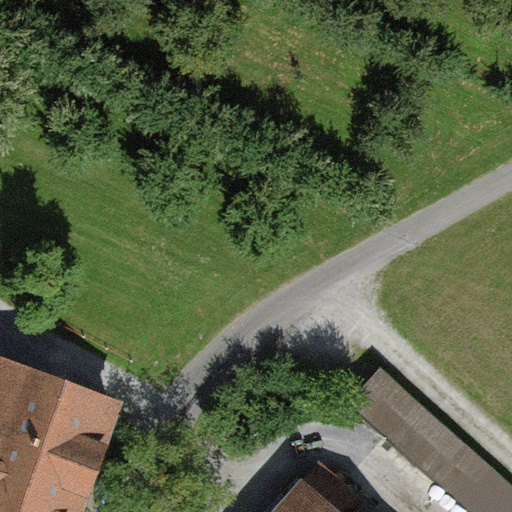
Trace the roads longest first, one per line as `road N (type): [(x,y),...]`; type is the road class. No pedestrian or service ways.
road 1 (residential): [(511,174),(329,278),(238,345),(163,427)]
road 2 (track): [(0,314),(163,427),(141,511)]
